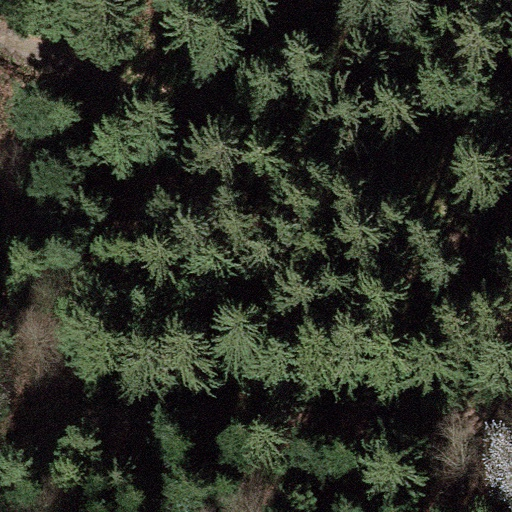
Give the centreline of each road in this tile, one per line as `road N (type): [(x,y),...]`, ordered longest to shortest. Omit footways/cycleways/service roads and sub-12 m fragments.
road 1 (track): [(511,259),(0,24)]
road 2 (track): [(511,433),(400,449),(94,429),(0,463)]
